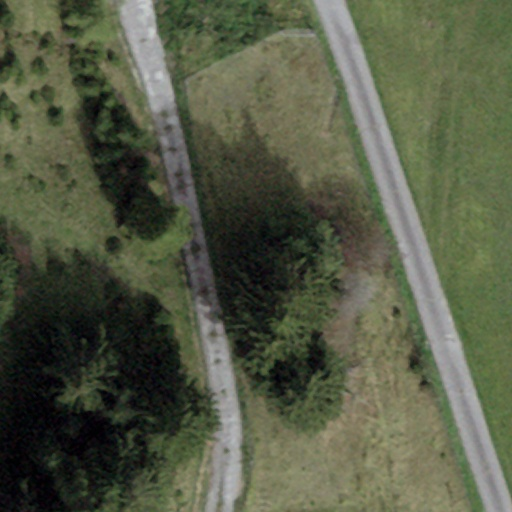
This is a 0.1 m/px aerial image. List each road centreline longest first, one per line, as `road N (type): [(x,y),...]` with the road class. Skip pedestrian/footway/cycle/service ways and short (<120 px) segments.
road 1 (track): [(339,0),(504,511)]
road 2 (track): [(237,511),(244,479),(151,0)]
